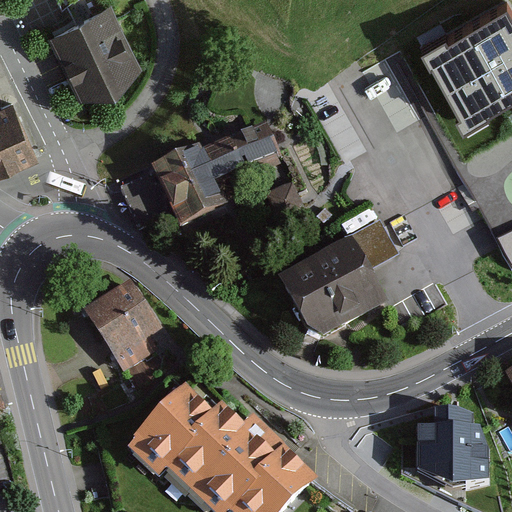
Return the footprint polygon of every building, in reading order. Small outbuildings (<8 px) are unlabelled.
[(511,97),(511,12),(507,4),(447,37),(445,33),(421,47),(429,62),(432,61),(460,111),(455,114),(462,126),(511,97)] [(131,48),(110,5),(50,33),(80,96),(140,67),(131,48)] [(0,169),(38,153),(16,102),(0,109),(0,169)] [(245,123),(150,168),(179,229),(221,208),(212,191),(265,166),(245,123)] [(511,230),(498,238),(511,263),(511,230)] [(352,238),(278,279),(307,331),(324,339),(389,303),(352,238)] [(157,328),(126,284),(86,312),(125,368),(151,350),(143,338),(157,328)] [(186,385),(125,446),(161,481),(170,472),(211,511),(283,511),(318,478),(254,415),(246,424),(222,401),(213,411),(186,385)] [(480,428),(418,429),(419,471),(453,491),(490,482),(490,450),(480,428)]
